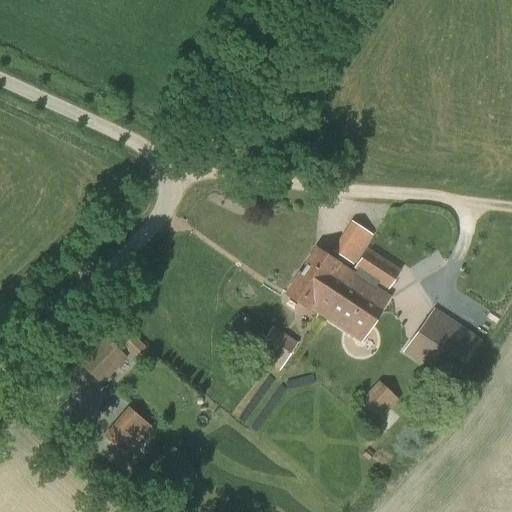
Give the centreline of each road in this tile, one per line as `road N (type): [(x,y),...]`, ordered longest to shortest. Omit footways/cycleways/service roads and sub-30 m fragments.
road 1 (unclassified): [(0,363),(187,171),(0,83)]
road 2 (track): [(511,216),(187,171)]
